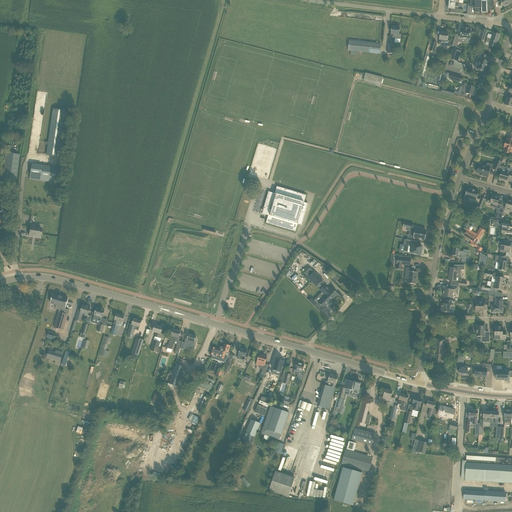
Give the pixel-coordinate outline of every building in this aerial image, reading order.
[(474,13),(481,12),(481,1),(481,0),(476,0),(475,0),(470,0),(469,7),(474,7),(474,13)] [(486,0),(486,1),(481,1),(481,12),(481,13),(487,13),(487,10),(493,10),(491,0),(486,0)] [(448,2),(447,6),(448,6),(448,9),(451,9),(450,13),(463,14),(463,10),(458,9),(459,3),(448,2)] [(390,38),(401,39),(401,35),(399,34),(400,28),(391,27),(390,38)] [(452,46),(459,48),(457,47),(458,42),(460,42),(461,39),(465,40),(465,39),(469,39),(470,30),(468,30),(468,29),(463,28),(463,30),(461,30),(460,36),(456,35),(456,34),(452,46)] [(439,40),(438,45),(441,45),(443,45),(443,46),(449,47),(450,41),(447,40),(447,39),(448,34),(440,33),(439,38),(439,40)] [(489,46),(495,48),(500,35),(493,33),(491,39),(487,38),(486,42),(489,44),(489,46)] [(349,41),(348,51),(350,51),(357,52),(379,54),(381,44),(378,43),(375,43),(349,40),(349,41)] [(448,59),(457,62),(461,52),(452,49),(448,59)] [(416,86),(421,87),(423,79),(429,57),(428,56),(429,54),(426,53),(416,86)] [(479,53),(474,68),(480,70),(481,70),(483,71),(485,71),(486,67),(487,64),(488,62),(485,61),(487,56),(479,53)] [(383,77),(365,73),(363,82),(381,86),(383,77)] [(449,79),(460,82),(461,77),(451,74),(449,79)] [(459,93),(458,96),(462,97),(465,98),(466,93),(467,94),(472,95),(472,94),(474,94),(474,92),(473,92),(474,88),(472,87),(473,86),(469,85),(465,83),(464,87),(462,86),(460,87),(459,93)] [(46,156),(59,158),(64,111),(52,110),(46,156)] [(503,152),(511,154),(511,151),(511,150),(511,138),(508,138),(506,143),(505,143),(504,143),(503,147),(504,147),(504,148),(505,148),(503,152)] [(5,153),(1,183),(16,185),(16,182),(20,155),(7,153),(5,153)] [(476,167),(475,171),(476,171),(476,173),(480,174),(479,175),(487,177),(490,168),(498,172),(498,170),(500,166),(502,162),(501,162),(498,160),(496,160),(494,165),(488,163),(486,164),(485,167),(478,165),(477,168),(476,167)] [(29,179),(57,183),(59,168),(31,165),(29,179)] [(500,166),(498,170),(501,171),(501,172),(500,175),(499,180),(503,182),(504,181),(507,182),(507,180),(511,181),(511,176),(511,172),(506,171),(507,168),(502,166),(502,167),(500,166)] [(266,223),(295,232),(297,224),(301,225),(308,203),(304,202),(306,195),(277,186),(275,194),(269,192),(262,214),(268,216),(266,223)] [(477,199),(478,192),(474,191),(471,190),(467,189),(466,191),(465,191),(465,194),(465,197),(469,198),(468,201),(478,204),(477,207),(481,209),(485,200),(481,198),(480,200),(477,199)] [(488,199),(487,203),(493,205),(492,207),(494,208),(497,209),(496,212),(499,213),(500,210),(501,205),(502,201),(498,200),(499,198),(495,197),(495,196),(493,195),(493,196),(492,196),(491,200),(488,199)] [(497,219),(501,220),(502,219),(503,214),(504,210),(505,210),(510,211),(510,210),(511,210),(511,201),(507,200),(506,205),(505,204),(505,206),(501,205),(500,210),(499,213),(498,217),(497,219)] [(490,218),(489,226),(492,227),(493,223),(499,224),(499,225),(500,225),(500,226),(502,226),(501,234),(501,235),(502,235),(503,236),(504,235),(505,234),(505,233),(507,234),(511,234),(511,227),(509,227),(510,226),(511,226),(511,222),(506,221),(501,220),(497,219),(494,219),(490,218)] [(403,223),(403,227),(407,228),(407,231),(414,232),(413,238),(425,241),(426,232),(415,229),(413,229),(413,225),(403,223)] [(29,236),(40,237),(41,233),(41,229),(35,228),(35,225),(30,224),(29,236)] [(470,245),(476,249),(477,246),(475,244),(476,242),(477,243),(485,231),(480,228),(476,234),(471,231),(473,228),(472,227),(471,226),(470,226),(468,229),(463,236),(472,241),(470,245)] [(498,239),(497,244),(501,245),(499,252),(505,253),(505,252),(509,253),(510,247),(509,247),(509,245),(507,244),(508,241),(503,240),(502,240),(498,239)] [(405,246),(404,245),(404,246),(403,252),(410,254),(411,254),(411,253),(417,254),(416,255),(421,256),(422,251),(421,251),(422,247),(416,245),(417,242),(406,240),(406,243),(406,244),(405,246)] [(461,261),(468,263),(469,255),(466,254),(467,251),(459,249),(453,248),(452,256),(458,257),(462,258),(461,261)] [(479,259),(478,264),(485,266),(487,257),(480,253),(479,259)] [(495,256),(494,262),(496,262),(499,263),(498,269),(497,274),(501,275),(501,271),(506,271),(507,262),(504,262),(505,257),(500,257),(495,256)] [(396,264),(410,266),(411,259),(397,258),(396,264)] [(450,268),(448,280),(456,281),(456,277),(461,277),(461,270),(464,270),(464,266),(454,265),(454,266),(454,268),(450,268)] [(407,283),(415,284),(417,273),(414,272),(415,269),(406,268),(405,279),(408,279),(407,283)] [(314,271),(308,278),(311,281),(316,287),(320,283),(323,280),(314,271)] [(325,286),(320,290),(322,292),(322,293),(323,294),(331,301),(338,294),(334,291),(331,287),(329,289),(325,285),(325,286)] [(443,296),(453,298),(453,294),(457,295),(458,286),(448,285),(448,289),(444,289),(443,296)] [(318,303),(323,308),(331,301),(323,294),(322,293),(319,296),(322,299),(318,303)] [(53,295),(50,303),(56,305),(55,309),(59,310),(60,310),(59,310),(59,312),(58,312),(54,328),(56,328),(63,330),(68,315),(68,314),(69,311),(65,310),(65,309),(65,308),(66,308),(68,299),(53,295)] [(491,313),(502,313),(502,297),(497,297),(495,297),(495,305),(491,305),(491,313)] [(309,300),(314,306),(317,303),(311,298),(309,300)] [(475,312),(483,312),(483,310),(487,310),(487,305),(487,300),(482,299),(482,303),(475,302),(475,304),(475,307),(475,312)] [(440,312),(449,313),(450,306),(451,307),(453,307),(454,302),(454,301),(445,300),(445,304),(442,304),(440,312)] [(76,321),(81,322),(83,313),(85,314),(85,315),(88,316),(90,307),(87,306),(86,307),(80,305),(77,315),(76,321)] [(93,319),(101,321),(102,317),(102,318),(104,311),(96,308),(93,319)] [(110,334),(116,336),(119,325),(117,324),(119,321),(122,322),(124,316),(116,314),(110,334)] [(132,324),(129,334),(133,335),(135,330),(138,331),(140,326),(141,321),(133,319),(132,324)] [(80,337),(85,339),(89,325),(85,324),(82,334),(81,334),(80,337)] [(155,337),(164,339),(165,335),(160,334),(162,327),(154,325),(152,332),(156,333),(155,337)] [(480,342),(489,342),(489,334),(484,334),(485,327),(477,326),(476,336),(481,336),(480,342)] [(500,339),(506,339),(506,336),(506,331),(502,331),(502,327),(494,327),(494,332),(494,336),(500,336),(500,339)] [(165,348),(172,350),(175,341),(178,342),(179,338),(180,332),(172,330),(168,346),(166,346),(165,348)] [(49,332),(47,338),(54,340),(56,334),(49,332)] [(186,344),(193,346),(196,336),(188,334),(186,344)] [(99,355),(104,357),(110,338),(104,336),(101,349),(99,355)] [(136,338),(131,353),(139,356),(144,340),(136,338)] [(434,362),(443,363),(443,356),(446,356),(446,349),(444,349),(445,339),(435,339),(434,362)] [(150,351),(159,353),(160,350),(158,349),(160,343),(153,340),(150,351)] [(211,359),(225,363),(230,353),(228,352),(230,346),(224,344),(223,348),(219,347),(219,349),(212,347),(210,352),(209,354),(212,355),(211,359)] [(237,358),(246,361),(247,357),(245,357),(247,351),(240,349),(237,358)] [(49,350),(47,357),(60,362),(63,355),(49,350)] [(495,352),(494,361),(504,362),(504,359),(510,359),(510,352),(495,352)] [(224,370),(229,372),(236,356),(231,354),(224,370)] [(257,359),(256,365),(259,367),(263,368),(262,370),(261,373),(265,374),(267,370),(269,365),(265,364),(267,357),(259,354),(257,359)] [(467,370),(467,368),(463,367),(464,362),(464,357),(458,356),(457,366),(456,367),(456,369),(456,370),(459,370),(458,373),(462,374),(462,375),(465,375),(466,375),(467,370)] [(274,366),(272,374),(280,376),(282,368),(284,361),(276,359),(274,366)] [(304,374),(302,373),(304,364),(297,362),(294,373),(298,374),(298,376),(297,376),(295,382),(300,384),(302,378),(303,378),(304,374)] [(177,364),(169,384),(177,387),(184,367),(177,364)] [(474,376),(486,377),(486,372),(490,372),(491,367),(491,364),(483,364),(482,369),(475,368),(475,371),(474,376)] [(496,370),(496,379),(502,380),(504,380),(504,381),(508,381),(508,377),(510,377),(511,377),(511,371),(510,372),(508,372),(504,371),(504,370),(496,370)] [(338,376),(330,374),(326,386),(335,388),(338,376)] [(20,389),(31,393),(34,382),(23,379),(20,389)] [(199,387),(209,392),(213,384),(203,380),(199,387)] [(332,418),(334,419),(336,412),(341,413),(344,407),(343,407),(346,395),(347,396),(350,390),(353,391),(353,392),(361,394),(362,389),(359,388),(360,384),(355,382),(355,383),(354,383),(354,382),(345,380),(343,388),(341,387),(332,418)] [(319,407),(329,409),(335,388),(326,386),(324,385),(319,401),(320,401),(319,407)] [(380,395),(379,400),(383,401),(383,400),(386,401),(385,404),(393,406),(394,399),(391,398),(392,392),(389,391),(389,390),(386,389),(385,390),(383,396),(380,395)] [(408,396),(400,394),(398,404),(402,405),(400,410),(405,411),(408,402),(407,401),(408,396)] [(413,410),(418,412),(419,409),(420,404),(421,400),(418,398),(418,396),(414,395),(412,404),(413,404),(412,407),(411,411),(412,411),(413,410)] [(244,410),(248,412),(252,402),(253,400),(249,398),(244,410)] [(428,416),(434,417),(436,409),(433,409),(435,403),(427,401),(426,407),(430,408),(428,416)] [(357,422),(364,424),(369,405),(362,403),(357,422)] [(445,417),(452,419),(455,410),(440,406),(438,415),(444,417),(445,417)] [(261,434),(279,440),(281,435),(289,413),(270,407),(261,434)] [(465,420),(465,431),(469,432),(469,427),(470,422),(472,422),(472,424),(473,424),(476,424),(477,416),(477,411),(473,411),(473,409),(470,409),(469,410),(468,420),(465,420)] [(407,411),(404,423),(408,424),(409,424),(412,412),(407,411)] [(482,422),(490,423),(491,412),(483,411),(482,422)] [(190,414),(187,421),(197,425),(199,418),(190,414)] [(245,433),(241,443),(242,443),(242,444),(242,445),(244,446),(243,446),(248,448),(249,446),(250,447),(254,437),(255,437),(260,424),(251,420),(245,433)] [(351,440),(371,446),(374,434),(354,428),(351,440)] [(283,452),(296,457),(299,449),(303,439),(290,434),(283,452)] [(333,487),(344,438),(329,435),(327,444),(329,445),(327,456),(325,455),(322,467),(315,465),(310,486),(315,487),(316,483),(333,487)] [(427,443),(418,441),(415,452),(425,454),(427,443)] [(276,450),(275,452),(281,454),(282,451),(284,444),(278,442),(276,450)] [(346,450),(351,451),(354,452),(356,444),(349,442),(346,450)] [(341,465),(368,472),(372,458),(372,457),(354,452),(351,451),(351,452),(345,450),(341,465)] [(297,465),(298,462),(282,456),(281,459),(297,465)] [(464,481),(511,483),(511,459),(500,458),(466,456),(466,460),(465,460),(465,461),(462,461),(461,479),(464,479),(464,481)] [(362,473),(342,468),(333,501),(353,506),(362,473)] [(269,491),(289,497),(294,478),(274,473),(269,491)] [(463,500),(505,502),(505,493),(464,490),(463,500)]
